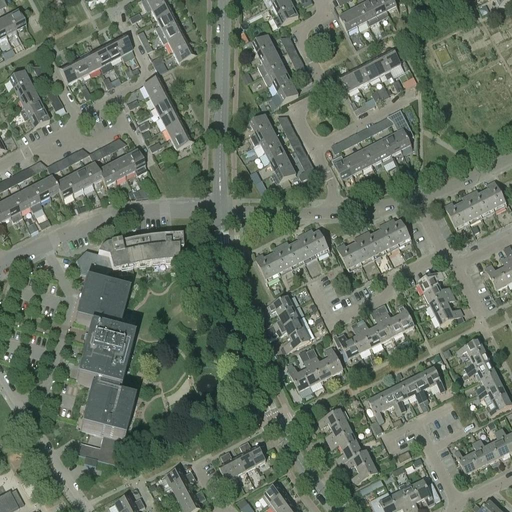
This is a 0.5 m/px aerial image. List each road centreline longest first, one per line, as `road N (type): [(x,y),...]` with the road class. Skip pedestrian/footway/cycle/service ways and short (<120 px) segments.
road 1 (tertiary): [(336,511),(296,454),(245,338),(220,204)]
road 2 (residential): [(0,266),(121,214),(220,204)]
road 3 (tertiary): [(220,204),(223,0)]
road 4 (residential): [(312,281),(332,323),(387,297),(395,278),(445,253)]
road 5 (residential): [(313,146),(301,117),(319,83),(298,39),(326,16),(317,0)]
road 6 (residential): [(82,506),(0,372)]
road 7 (residential): [(74,120),(145,77),(115,11)]
